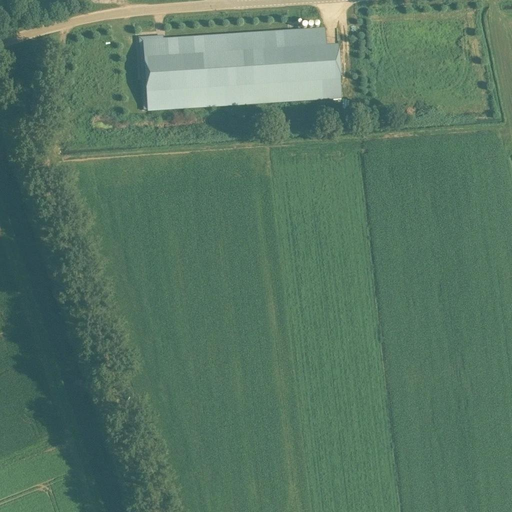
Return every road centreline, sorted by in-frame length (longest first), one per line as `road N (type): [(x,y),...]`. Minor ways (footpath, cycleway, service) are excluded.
road 1 (track): [(157,511),(44,170),(61,26)]
road 2 (unclassified): [(0,43),(82,20),(223,5)]
